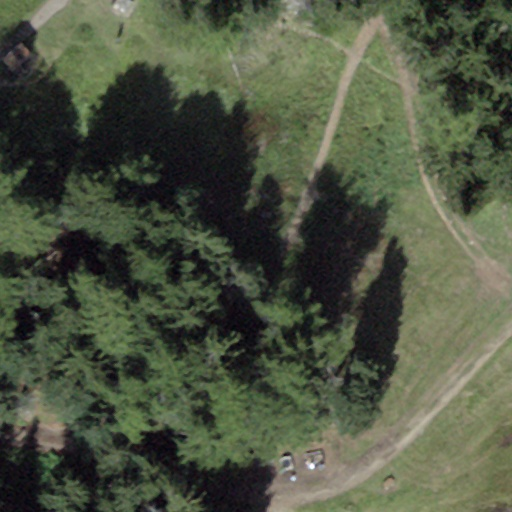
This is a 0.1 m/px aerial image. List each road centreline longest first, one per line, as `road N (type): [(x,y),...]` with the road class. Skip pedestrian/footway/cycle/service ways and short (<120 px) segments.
road 1 (track): [(371,16),(403,60),(418,149),(464,239),(511,295)]
road 2 (track): [(293,511),(360,476),(511,322)]
